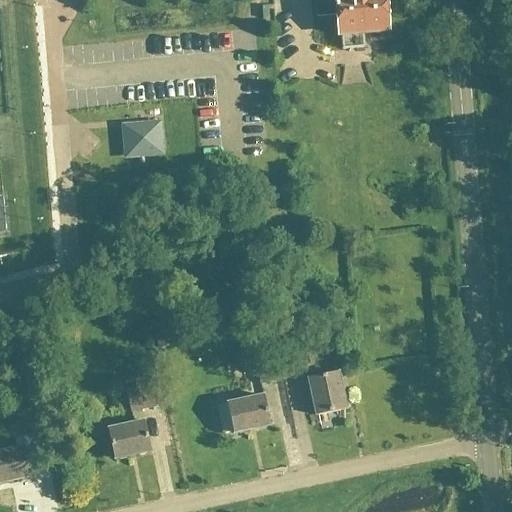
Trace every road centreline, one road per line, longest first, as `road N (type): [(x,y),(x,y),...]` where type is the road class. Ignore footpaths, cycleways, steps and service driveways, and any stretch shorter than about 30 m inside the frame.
road 1 (tertiary): [(487,441),(454,0)]
road 2 (unclassified): [(55,0),(73,266),(60,279),(0,295)]
road 3 (unclassified): [(159,511),(487,441)]
